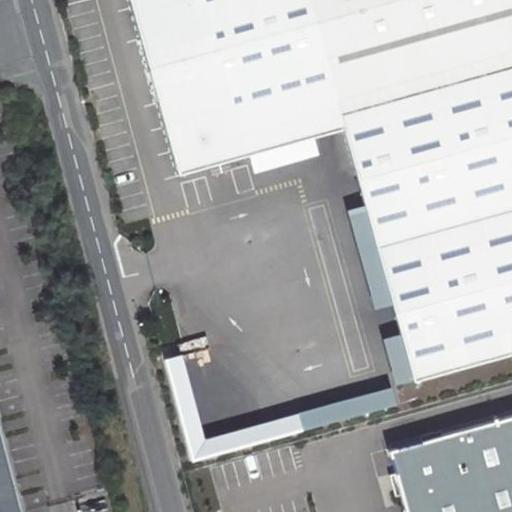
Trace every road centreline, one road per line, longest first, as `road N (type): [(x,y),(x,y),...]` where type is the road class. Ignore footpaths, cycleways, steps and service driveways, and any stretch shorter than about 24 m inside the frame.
road 1 (unclassified): [(171,511),(31,0)]
road 2 (unknown): [(77,511),(0,231)]
